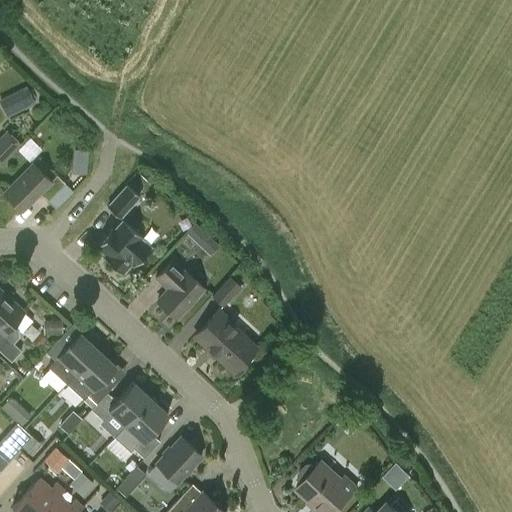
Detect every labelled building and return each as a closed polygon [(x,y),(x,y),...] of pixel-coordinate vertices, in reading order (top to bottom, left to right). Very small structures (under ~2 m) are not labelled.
[(0,103),(7,117),(35,103),(26,86),(0,99),(0,103)] [(6,129),(0,135),(0,164),(21,142),(6,129)] [(56,175),(49,181),(32,164),(4,193),(21,210),(38,193),(48,201),(65,184),(56,175)] [(138,196),(126,185),(106,208),(118,218),(138,196)] [(104,259),(120,274),(130,263),(133,265),(149,248),(138,239),(141,235),(123,220),(114,231),(111,228),(97,244),(108,254),(104,259)] [(192,223),(185,233),(209,256),(218,246),(192,223)] [(203,288),(185,271),(185,270),(173,258),(154,277),(167,290),(157,301),(175,318),(203,288)] [(239,287),(229,277),(212,296),(222,305),(239,287)] [(18,329),(12,324),(23,313),(0,292),(0,352),(10,362),(21,350),(12,343),(18,336),(18,329)] [(251,358),(249,353),(254,347),(227,321),(229,319),(218,309),(194,335),(233,371),(238,365),(243,366),(251,358)] [(79,332),(66,346),(57,338),(45,351),(55,359),(48,367),(65,383),(97,349),(79,332)] [(115,366),(97,349),(65,383),(83,399),(86,395),(95,404),(106,392),(110,387),(102,380),(115,366)] [(106,392),(95,404),(91,409),(103,419),(110,412),(124,425),(149,398),(132,382),(115,401),(106,392)] [(31,414),(11,395),(0,406),(20,425),(31,414)] [(124,425),(114,437),(129,450),(131,448),(143,458),(159,441),(150,433),(167,414),(149,398),(124,425)] [(67,409),(59,426),(71,432),(79,415),(67,409)] [(201,455),(180,436),(155,463),(176,482),(201,455)] [(55,446),(43,459),(58,472),(70,459),(55,446)] [(298,479),(301,482),(295,488),(320,511),(333,511),(353,490),(321,460),(315,466),(312,464),(306,464),(298,472),(298,479)] [(395,487),(408,474),(395,461),(382,474),(395,487)] [(125,495),(145,473),(136,465),(116,487),(125,495)] [(15,511),(41,511),(57,496),(63,490),(54,482),(49,488),(38,478),(11,507),(15,511)] [(178,497),(164,511),(223,511),(221,510),(222,507),(216,502),(213,502),(202,492),(188,507),(178,497)] [(57,496),(41,511),(76,511),(81,507),(73,499),(68,505),(57,496)] [(400,511),(387,499),(375,511),(370,506),(364,511),(400,511)]
